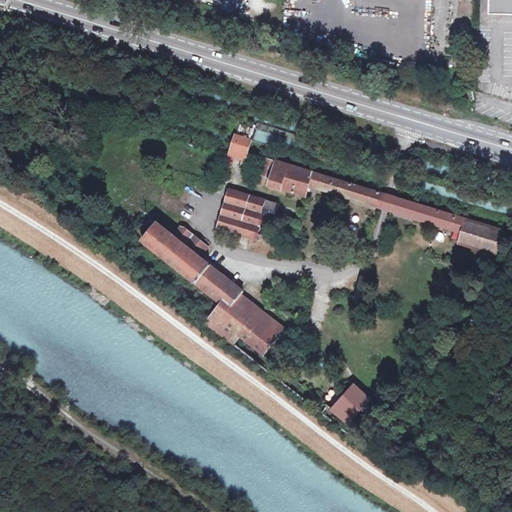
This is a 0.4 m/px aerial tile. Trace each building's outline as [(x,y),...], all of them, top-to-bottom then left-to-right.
[(511,0),(490,0),(490,12),(511,11),(511,0)] [(248,153),(251,142),(237,138),(233,151),(231,156),(246,161),(248,153)] [(498,255),(504,231),(391,196),(308,171),(268,159),(263,177),(274,181),(272,188),(308,199),(311,188),(390,212),(463,234),(460,244),(498,255)] [(283,207),(232,192),(221,230),(257,241),(263,222),(277,226),(283,207)] [(143,241),(223,306),(272,346),(287,330),(267,314),(251,302),(242,295),(245,292),(201,258),(209,247),(187,229),(182,226),(173,236),(152,220),(146,227),(144,225),(140,230),(145,234),(149,229),(151,231),(143,241)] [(277,226),(263,222),(257,241),(271,246),(277,226)] [(313,289),(276,279),(269,306),(271,308),(304,319),(313,289)] [(361,281),(356,301),(366,303),(371,284),(361,281)] [(223,306),(209,324),(236,346),(242,338),(265,355),(272,346),(223,306)] [(445,340),(442,352),(469,359),(472,348),(445,340)] [(355,385),(335,410),(351,423),(373,399),(355,385)]
